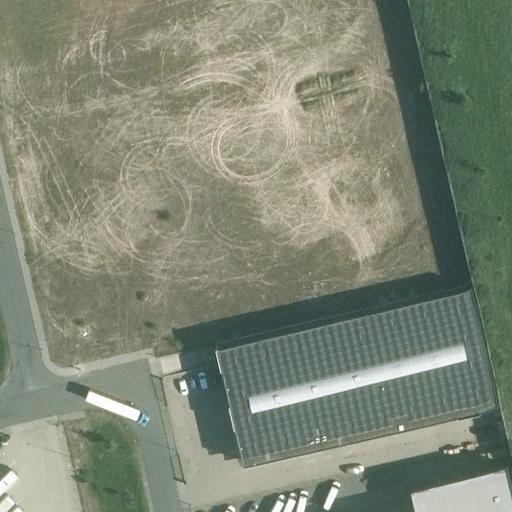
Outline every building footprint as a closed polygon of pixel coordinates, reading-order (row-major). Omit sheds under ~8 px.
[(54,82),(43,85),(51,117),(61,115),(54,82)] [(33,108),(11,112),(15,132),(37,128),(33,108)] [(41,240),(62,234),(49,190),(29,196),(41,240)] [(124,271),(128,280),(161,268),(157,258),(124,271)] [(259,354),(221,363),(230,401),(229,401),(234,425),(235,425),(244,462),(499,405),(472,285),(255,335),(259,354)] [(511,511),(511,489),(506,464),(410,485),(416,508),(399,511),(511,511)]
